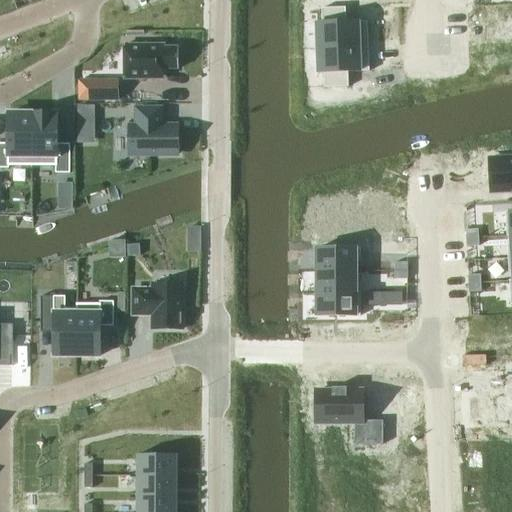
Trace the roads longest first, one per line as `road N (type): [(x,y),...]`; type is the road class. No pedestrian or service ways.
road 1 (unclassified): [(217,351),(220,0)]
road 2 (residential): [(0,420),(11,399),(50,396),(190,351),(217,351)]
road 3 (residential): [(437,359),(217,351)]
road 4 (residential): [(437,168),(437,359)]
road 5 (unclassified): [(215,511),(217,351)]
road 6 (residential): [(437,359),(447,511)]
